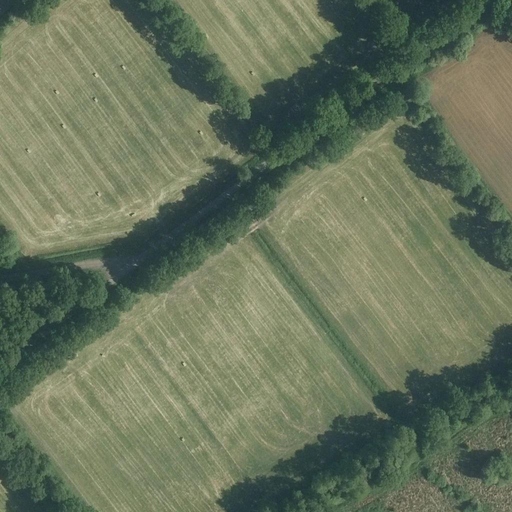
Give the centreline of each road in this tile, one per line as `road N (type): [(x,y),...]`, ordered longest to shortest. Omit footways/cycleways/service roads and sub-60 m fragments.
road 1 (unclassified): [(0,366),(487,0)]
road 2 (track): [(144,256),(0,283)]
